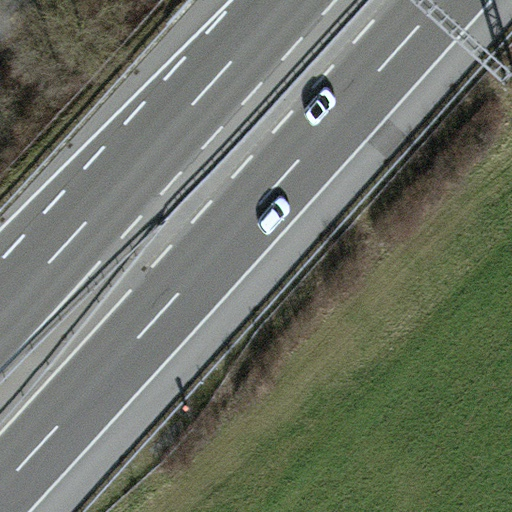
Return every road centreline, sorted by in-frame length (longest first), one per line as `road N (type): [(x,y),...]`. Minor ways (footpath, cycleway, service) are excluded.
road 1 (motorway): [(0,487),(446,0)]
road 2 (motorway): [(286,0),(0,319)]
